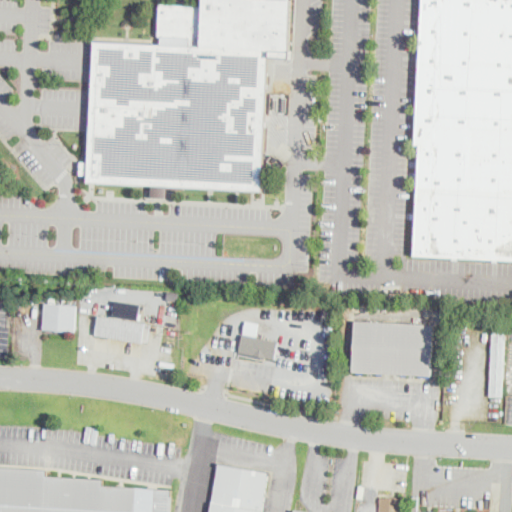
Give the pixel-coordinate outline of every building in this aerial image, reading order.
[(264,161),(262,191),(89,182),(89,175),(79,175),(80,162),(90,163),(96,42),(159,45),(161,4),(204,6),(204,0),(291,0),(290,50),(269,50),(266,110),(276,110),(275,118),(266,118),(264,161)] [(511,0),(511,260),(415,255),(421,144),(416,144),(423,0),(511,0)] [(284,95),(283,95),(283,97),(271,97),(271,112),(285,111),(284,95)] [(153,196),(167,197),(168,185),(154,185),(153,196)] [(295,272),(295,283),(287,282),(287,272),(295,272)] [(179,291),(178,300),(167,299),(168,290),(179,291)] [(16,297),(16,309),(11,308),(7,309),(8,296),(17,297),(16,297)] [(114,315),(140,318),(142,303),(116,300),(114,315)] [(77,307),(75,331),(44,329),(46,304),(77,307)] [(143,311),(142,320),(141,323),(146,323),(143,343),(97,335),(100,316),(114,318),(115,310),(132,312),(132,310),(143,311)] [(432,374),(432,376),(353,372),(356,321),(435,325),(432,374)] [(505,396),(490,396),(493,332),(507,332),(505,396)] [(244,334),(240,351),(277,359),(280,341),(244,334)] [(211,511),(219,464),(269,472),(262,511),(211,511)] [(172,490),(170,511),(0,511),(0,467),(47,470),(47,476),(104,480),(103,486),(172,490)] [(403,498),(402,511),(380,511),(381,497),(403,498)]
